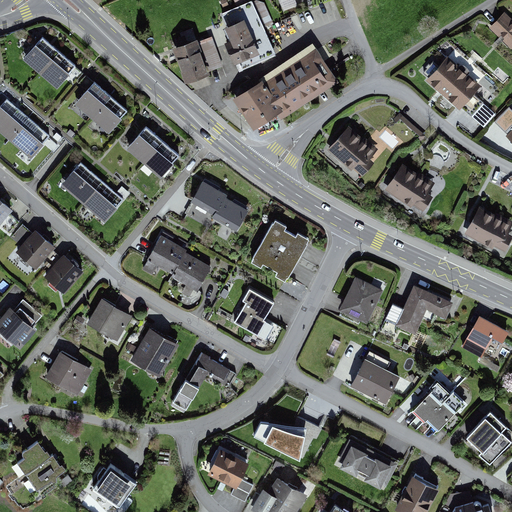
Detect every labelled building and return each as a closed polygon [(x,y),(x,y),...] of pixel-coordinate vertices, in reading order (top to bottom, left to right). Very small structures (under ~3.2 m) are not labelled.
[(222,26),(237,65),(271,52),(255,13),(222,26)] [(490,26),(509,46),(511,43),(511,21),(504,13),(490,26)] [(171,47),(183,80),(219,67),(206,34),(171,47)] [(57,85),(75,65),(43,37),(25,57),(57,85)] [(307,45),(234,96),(253,124),(278,107),(282,113),(331,80),(307,45)] [(428,74),(472,115),(483,102),(472,92),(479,85),(445,55),(428,74)] [(108,130),(127,108),(95,80),(76,102),(108,130)] [(0,126),(29,153),(45,136),(3,98),(0,101),(0,126)] [(161,173),(178,153),(146,125),(129,145),(161,173)] [(333,147),(361,173),(372,161),(366,156),(373,149),(350,128),(333,147)] [(104,220),(123,198),(80,161),(61,183),(104,220)] [(388,186),(423,209),(430,197),(424,193),(430,185),(401,166),(388,186)] [(200,182),(191,198),(213,211),(211,214),(234,228),(244,211),(220,196),(221,194),(200,182)] [(0,218),(9,208),(0,200),(0,218)] [(469,230),(504,247),(510,234),(505,232),(509,223),(479,209),(469,230)] [(257,259),(289,275),(307,242),(275,225),(257,259)] [(35,267),(52,246),(32,229),(15,251),(35,267)] [(163,236),(152,255),(174,268),(172,272),(195,286),(207,265),(183,251),(184,249),(163,236)] [(63,292),(82,270),(63,253),(44,275),(63,292)] [(341,308),(364,318),(376,288),(354,279),(341,308)] [(450,300),(412,283),(397,319),(412,326),(422,304),(444,313),(450,300)] [(259,331),(272,300),(251,291),(237,321),(259,331)] [(87,324),(116,339),(130,314),(101,299),(87,324)] [(0,319),(0,325),(18,344),(34,328),(14,306),(0,319)] [(465,344),(480,351),(487,335),(499,341),(505,328),(478,316),(465,344)] [(133,361),(158,372),(172,341),(147,330),(133,361)] [(172,398),(188,406),(206,373),(222,381),(228,369),(196,352),(172,398)] [(79,390),(90,369),(61,354),(50,375),(79,390)] [(384,399),(397,374),(362,357),(350,382),(384,399)] [(409,404),(436,432),(463,406),(436,378),(409,404)] [(462,435),(488,459),(508,437),(483,413),(462,435)] [(302,457),(305,422),(262,419),(255,432),(302,457)] [(34,486),(61,469),(40,435),(12,452),(34,486)] [(381,486),(395,460),(350,435),(336,461),(381,486)] [(237,479),(247,460),(220,445),(210,465),(237,479)] [(122,503),(137,479),(111,463),(96,487),(122,503)] [(397,509),(404,511),(421,511),(435,485),(413,475),(397,509)] [(281,511),(296,511),(307,494),(276,477),(263,502),(281,511)] [(468,486),(451,491),(452,498),(470,493),(468,486)] [(461,511),(492,511),(485,491),(458,501),(461,511)] [(345,511),(329,501),(322,511),(345,511)]
